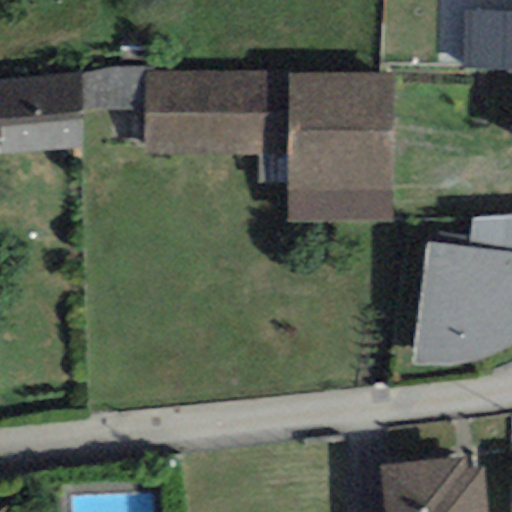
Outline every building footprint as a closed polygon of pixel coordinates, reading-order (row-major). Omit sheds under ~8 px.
[(511,69),(511,0),(382,0),(380,66),(511,69)] [(144,67),(79,73),(83,115),(145,109),(145,74),(144,67)] [(79,73),(0,81),(0,147),(1,152),(85,145),(83,115),(79,73)] [(288,74),(145,74),(145,109),(146,156),(288,156),(288,221),(395,221),(395,73),(288,74)] [(511,217),(473,220),(468,251),(511,256),(511,217)] [(511,256),(468,251),(426,245),(409,365),(419,367),(450,367),(484,361),(511,344),(511,256)] [(380,470),(384,511),(483,511),(479,468),(461,470),(460,461),(380,470)]
